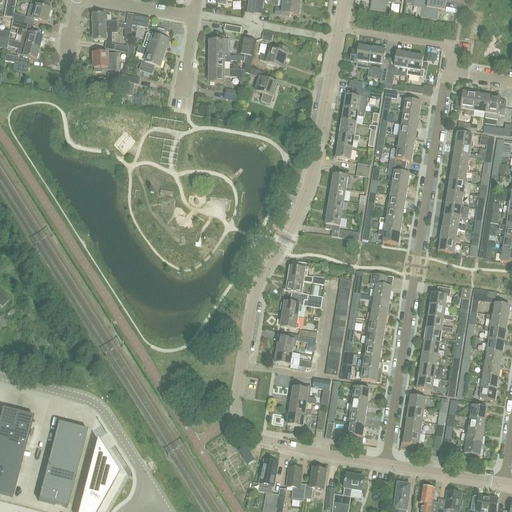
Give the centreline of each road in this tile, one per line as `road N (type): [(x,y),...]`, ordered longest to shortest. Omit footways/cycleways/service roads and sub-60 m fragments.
road 1 (residential): [(386,466),(265,442),(235,421),(255,288),(292,226),(314,167),(340,28)]
road 2 (residential): [(386,466),(448,73)]
road 3 (unclassified): [(144,482),(129,446),(92,402),(0,376)]
road 4 (residential): [(448,73),(451,48),(340,28)]
road 5 (residential): [(505,484),(386,466)]
